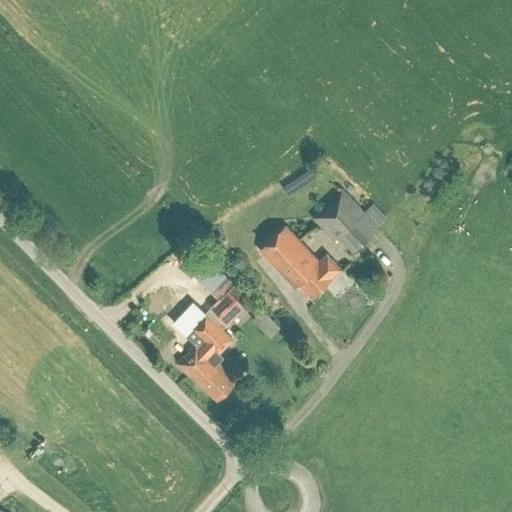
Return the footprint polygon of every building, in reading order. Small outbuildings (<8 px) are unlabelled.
[(365,209),(341,186),(311,216),(334,239),(338,234),(353,249),(386,216),(372,201),(365,209)] [(296,281),(309,295),(330,276),(329,276),(339,266),(326,252),(317,259),(284,224),(258,248),(293,285),(296,281)] [(380,268),(372,281),(388,291),(396,278),(380,268)] [(234,281),(210,303),(227,323),(251,298),(234,281)] [(215,398),(234,378),(208,354),(213,349),(216,352),(230,337),(203,312),(184,332),(194,341),(175,361),(215,398)]
